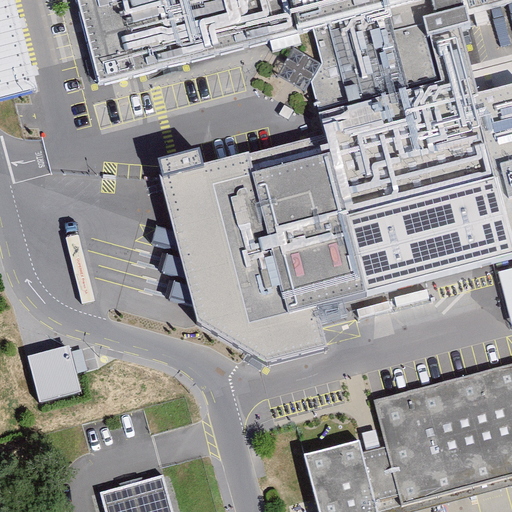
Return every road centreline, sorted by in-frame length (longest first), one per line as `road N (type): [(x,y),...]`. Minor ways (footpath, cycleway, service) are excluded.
road 1 (unknown): [(76,511),(83,467),(223,395),(511,305)]
road 2 (unclassified): [(0,188),(28,301),(54,322),(165,347),(197,364),(223,395),(253,511)]
road 3 (unknown): [(25,0),(66,166),(0,180)]
